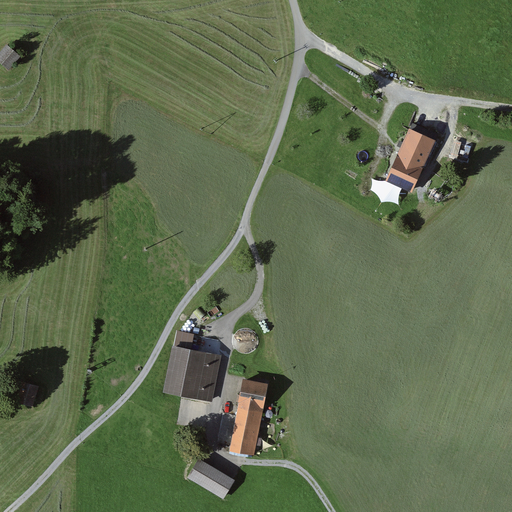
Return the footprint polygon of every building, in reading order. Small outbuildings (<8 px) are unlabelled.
[(21,55),(7,43),(0,50),(0,60),(9,69),(21,55)] [(408,132),(385,184),(411,196),(439,132),(421,124),(417,135),(408,132)] [(454,148),(467,153),(472,139),(459,134),(454,148)] [(161,395),(212,404),(221,357),(171,347),(161,395)] [(39,388),(21,383),(15,405),(32,410),(39,388)] [(269,388),(244,383),(230,453),(256,458),(269,388)] [(224,501),(236,482),(198,460),(187,479),(224,501)]
